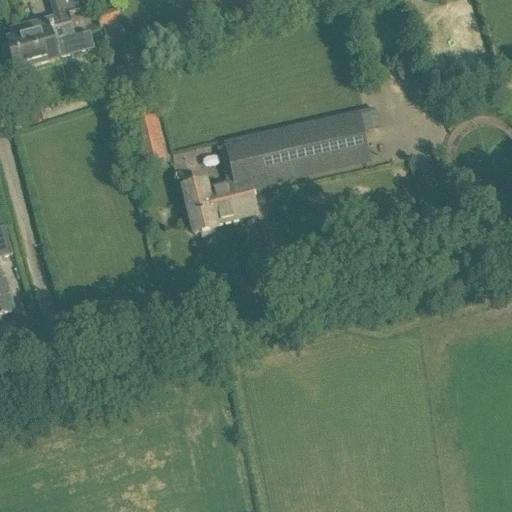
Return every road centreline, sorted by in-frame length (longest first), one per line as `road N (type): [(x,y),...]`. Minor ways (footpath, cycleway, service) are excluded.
road 1 (unclassified): [(59,355),(511,218)]
road 2 (unclassified): [(59,355),(0,133)]
